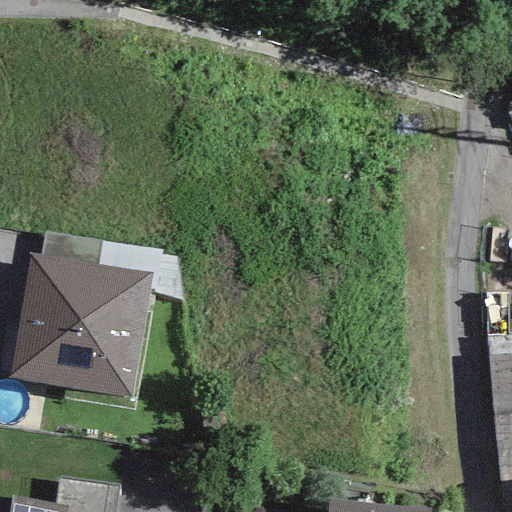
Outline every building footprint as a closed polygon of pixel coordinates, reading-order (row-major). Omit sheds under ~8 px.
[(44,231),(40,255),(98,265),(102,241),(44,231)] [(40,255),(29,253),(7,379),(131,400),(153,275),(98,265),(40,255)] [(114,511),(118,487),(58,479),(54,507),(67,508),(66,511),(114,511)] [(54,507),(0,498),(0,511),(66,511),(67,508),(54,507)] [(427,511),(428,511),(328,498),(326,511),(427,511)]
